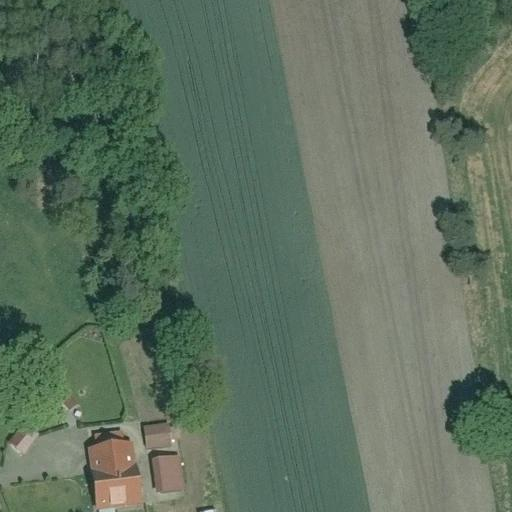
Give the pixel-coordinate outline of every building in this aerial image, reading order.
[(33,395),(54,421),(74,405),(53,379),(33,395)] [(117,468),(112,424),(67,429),(74,483),(84,482),(87,511),(123,511),(137,510),(132,466),(117,468)] [(17,456),(36,438),(23,425),(4,442),(17,456)] [(139,437),(141,454),(167,451),(165,434),(139,437)] [(153,496),(179,494),(176,459),(150,461),(153,496)]
